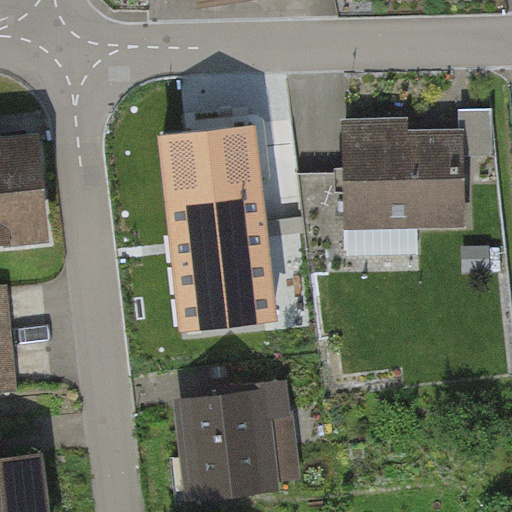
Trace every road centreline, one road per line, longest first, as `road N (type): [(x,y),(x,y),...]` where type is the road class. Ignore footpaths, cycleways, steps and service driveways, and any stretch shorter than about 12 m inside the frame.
road 1 (residential): [(113,511),(64,49)]
road 2 (residential): [(64,49),(511,41)]
